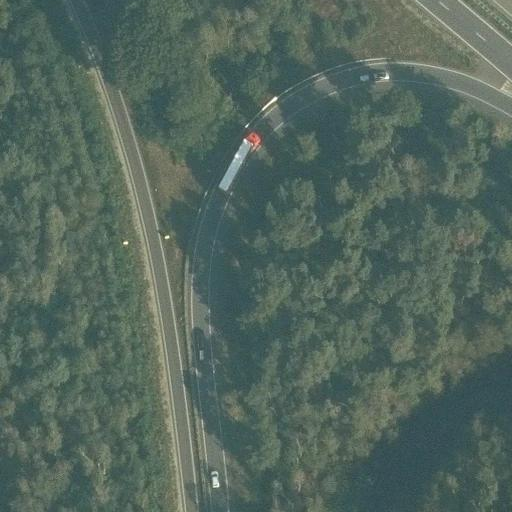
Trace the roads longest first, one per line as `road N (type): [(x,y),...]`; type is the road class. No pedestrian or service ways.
road 1 (trunk): [(218,511),(198,337),(200,260),(222,187),(255,135),(308,93),(367,73),(435,76),(511,105)]
road 2 (trunk): [(77,0),(116,101),(159,265),(193,511)]
